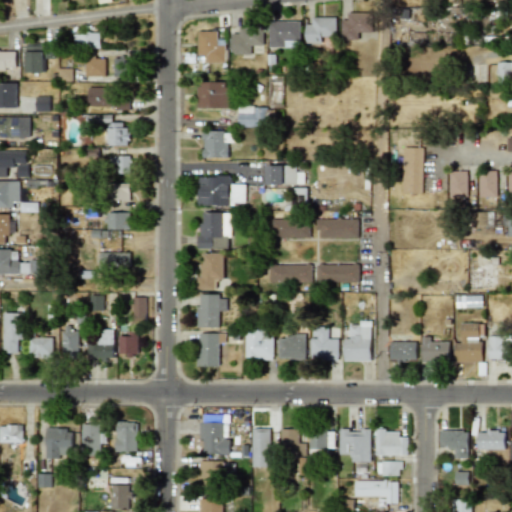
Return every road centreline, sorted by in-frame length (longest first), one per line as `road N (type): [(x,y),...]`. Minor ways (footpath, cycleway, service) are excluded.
road 1 (residential): [(167,511),(169,0)]
road 2 (residential): [(0,395),(511,397)]
road 3 (residential): [(385,396),(385,0)]
road 4 (residential): [(0,29),(244,0)]
